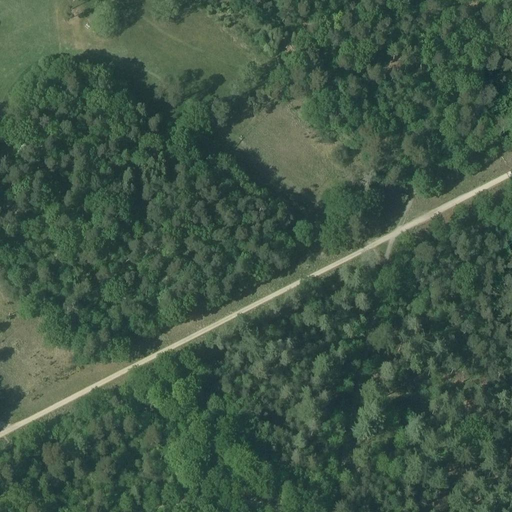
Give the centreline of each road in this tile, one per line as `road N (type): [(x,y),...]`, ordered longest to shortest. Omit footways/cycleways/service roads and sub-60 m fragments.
road 1 (track): [(334,511),(390,273),(490,5),(453,9),(438,33),(393,25),(269,77),(230,135),(363,250)]
road 2 (track): [(0,434),(511,173)]
road 3 (track): [(148,511),(213,501),(269,511)]
